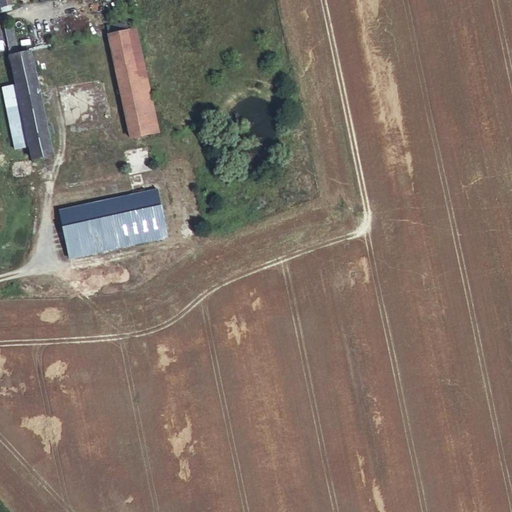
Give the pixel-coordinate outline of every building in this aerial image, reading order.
[(18,10),(15,0),(0,0),(3,14),(18,10)] [(15,0),(18,10),(31,7),(29,0),(15,0)] [(164,133),(143,37),(139,21),(141,18),(120,23),(133,77),(147,136),(164,133)] [(29,59),(37,57),(31,30),(23,32),(29,59)] [(175,131),(154,34),(143,37),(164,133),(175,131)] [(36,90),(55,86),(48,55),(37,57),(29,59),(36,90)] [(36,90),(51,157),(71,153),(55,86),(36,90)] [(74,186),(155,168),(170,164),(165,141),(69,162),(74,186)] [(74,186),(79,210),(161,192),(155,168),(74,186)] [(89,257),(187,236),(176,189),(161,192),(79,210),(89,257)]
